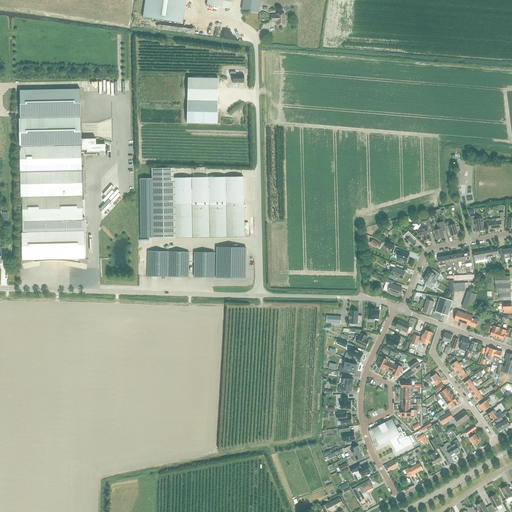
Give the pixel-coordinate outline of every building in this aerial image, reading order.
[(145,0),(143,17),(182,23),(185,0),(145,0)] [(207,0),(207,5),(231,9),(232,0),(207,0)] [(245,0),(244,11),(246,11),(258,13),(259,6),(260,0),(245,0)] [(271,15),(271,22),(277,22),(277,25),(285,25),(284,14),(276,14),(276,15),(271,15)] [(236,72),(230,72),(230,75),(232,75),(232,83),(244,83),(244,75),(236,75),(236,72)] [(188,78),(187,100),(217,101),(218,79),(213,78),(213,76),(208,76),(208,78),(188,78)] [(68,261),(74,262),(80,263),(79,262),(79,259),(85,259),(85,256),(84,256),(83,221),(81,149),(87,150),(87,152),(86,152),(106,152),(105,152),(105,144),(96,144),(96,139),(81,139),(80,90),(20,90),(20,119),(19,119),(21,197),(22,197),(23,260),(22,260),(36,260),(36,261),(35,261),(39,261),(39,262),(40,262),(40,259),(47,259),(47,260),(47,259),(54,259),(54,260),(55,260),(55,259),(61,259),(62,259),(62,261),(62,260),(68,261)] [(187,122),(187,123),(217,124),(217,123),(217,105),(217,101),(187,100),(187,104),(187,122)] [(152,168),(152,179),(140,179),(141,238),(153,238),(153,237),(175,237),(248,236),(248,223),(244,223),(243,177),(173,178),(173,168),(152,168)] [(490,222),(490,229),(502,228),(501,221),(505,221),(504,213),(500,213),(500,218),(495,219),(491,219),(491,222),(490,222)] [(475,226),(476,231),(484,230),(483,218),(477,219),(477,216),(471,216),(472,226),(475,226)] [(427,226),(431,226),(429,218),(422,220),(423,224),(426,223),(427,226)] [(435,230),(438,240),(445,238),(443,231),(446,230),(443,222),(437,223),(439,229),(435,230)] [(451,236),(458,234),(455,224),(451,225),(450,222),(445,224),(447,231),(450,230),(451,236)] [(424,241),(431,238),(428,228),(418,231),(419,237),(422,236),(424,241)] [(415,246),(417,244),(413,240),(415,238),(408,231),(404,236),(408,240),(406,242),(412,248),(414,246),(415,246)] [(370,244),(376,248),(379,243),(373,239),(370,244)] [(1,260),(8,260),(8,248),(2,248),(2,257),(0,256),(0,259),(2,259),(1,260)] [(245,279),(246,249),(217,249),(216,279),(245,279)] [(397,249),(395,254),(398,255),(397,259),(400,260),(399,262),(402,263),(403,261),(407,262),(409,257),(402,254),(403,251),(397,249)] [(502,261),(506,260),(511,259),(509,249),(503,250),(504,254),(501,254),(502,261)] [(188,278),(189,253),(148,252),(147,277),(188,278)] [(470,252),(463,253),(465,261),(465,264),(472,263),(470,252)] [(214,279),(214,254),(195,253),(194,278),(214,279)] [(465,261),(463,253),(457,254),(458,262),(461,261),(462,265),(465,264),(465,261)] [(459,264),(458,262),(457,254),(451,256),(453,267),(456,267),(455,265),(459,264)] [(453,267),(451,256),(445,257),(446,264),(447,267),(453,266),(453,267)] [(446,264),(445,257),(438,258),(439,262),(436,263),(438,266),(446,264)] [(402,280),(405,272),(399,270),(400,269),(396,268),(397,265),(390,263),(389,266),(394,267),(391,275),(397,277),(396,278),(402,280)] [(429,271),(427,275),(437,281),(438,280),(438,279),(441,274),(434,270),(432,272),(429,271)] [(432,288),(435,284),(437,281),(427,275),(424,280),(427,282),(425,284),(432,288)] [(510,277),(495,277),(496,294),(499,294),(500,300),(511,300),(511,283),(510,277)] [(394,294),(400,296),(402,289),(397,286),(393,284),(394,282),(388,279),(387,282),(391,284),(388,291),(394,293),(394,294)] [(454,292),(465,291),(464,283),(454,283),(454,292)] [(472,310),(477,294),(468,291),(463,307),(472,310)] [(448,316),(453,301),(440,297),(436,312),(448,316)] [(430,314),(434,302),(427,299),(423,312),(430,314)] [(504,313),(511,313),(511,303),(503,304),(503,303),(500,303),(500,306),(503,306),(503,310),(504,310),(504,313)] [(368,308),(368,318),(375,319),(375,320),(379,321),(380,312),(376,312),(376,309),(368,308)] [(351,323),(358,324),(358,322),(362,323),(362,316),(359,316),(359,312),(352,311),(351,315),(350,315),(349,319),(351,319),(351,323)] [(476,328),(478,320),(472,318),(473,316),(458,311),(455,320),(476,328)] [(327,316),(327,323),(341,324),(341,317),(327,316)] [(396,327),(401,330),(400,333),(405,336),(407,333),(410,326),(399,321),(396,327)] [(490,335),(497,338),(500,328),(501,325),(499,324),(498,327),(494,326),(493,329),(490,335)] [(500,328),(497,338),(503,340),(505,334),(506,335),(506,336),(510,338),(511,331),(511,328),(509,328),(508,331),(506,330),(507,330),(500,328)] [(428,344),(429,340),(430,340),(432,332),(426,330),(425,334),(423,333),(422,337),(421,341),(423,342),(428,344)] [(450,343),(452,335),(445,332),(442,340),(450,343)] [(367,339),(368,336),(362,333),(361,337),(360,336),(357,343),(366,347),(369,341),(367,339)] [(420,336),(415,334),(414,336),(412,342),(415,343),(417,344),(420,336)] [(391,337),(388,344),(397,349),(400,342),(399,341),(401,338),(395,336),(393,339),(391,337)] [(461,344),(459,349),(466,351),(466,350),(469,341),(462,338),(460,343),(461,344)] [(339,339),(337,343),(345,347),(347,343),(339,339)] [(467,352),(466,356),(469,357),(470,354),(471,354),(471,352),(474,353),(478,354),(479,351),(475,349),(477,344),(472,342),(469,350),(468,350),(467,352)] [(490,356),(494,358),(496,351),(487,347),(485,352),(488,353),(487,358),(489,359),(490,356)] [(347,352),(344,358),(351,360),(352,357),(354,357),(353,358),(356,359),(360,360),(363,353),(352,348),(350,353),(347,352)] [(496,351),(494,358),(491,365),(497,367),(498,363),(498,362),(502,352),(496,351)] [(511,354),(506,353),(504,360),(507,361),(505,367),(502,366),(500,371),(511,374),(511,354)] [(383,368),(387,361),(387,360),(388,357),(386,356),(385,358),(382,357),(377,366),(383,369),(383,368)] [(383,368),(388,371),(393,361),(391,360),(390,362),(387,361),(383,368)] [(393,373),(397,366),(394,364),(395,362),(393,361),(388,371),(393,373)] [(457,361),(451,365),(454,370),(460,366),(462,364),(461,363),(459,364),(457,361)] [(340,365),(339,371),(346,373),(346,370),(356,372),(358,365),(346,362),(345,366),(340,365)] [(397,364),(397,366),(393,373),(393,374),(399,376),(403,367),(397,364)] [(460,366),(454,370),(458,375),(464,371),(462,368),(464,367),(462,365),(462,364),(460,366)] [(404,376),(406,380),(414,374),(412,371),(404,376)] [(464,371),(458,375),(461,380),(467,376),(464,371)] [(343,384),(353,385),(354,379),(348,378),(348,375),(341,374),(341,377),(344,378),(343,384)] [(432,377),(430,375),(430,374),(425,377),(425,379),(426,381),(429,379),(430,382),(433,380),(437,385),(442,381),(439,376),(438,376),(436,374),(432,377)] [(402,387),(411,387),(413,388),(415,388),(415,379),(410,379),(410,381),(402,381),(402,387)] [(464,383),(467,388),(473,384),(470,379),(464,383)] [(473,384),(467,388),(470,393),(476,388),(475,386),(479,383),(478,381),(475,383),(473,384)] [(353,385),(343,384),(342,387),(339,386),(338,392),(345,393),(346,390),(352,391),(353,385)] [(441,399),(451,392),(447,388),(438,395),(441,399)] [(470,393),(474,397),(484,390),(483,388),(479,391),(476,388),(470,393)] [(484,390),(474,397),(477,402),(483,398),(481,395),(486,392),(484,390)] [(501,390),(492,397),(496,402),(505,396),(501,390)] [(441,399),(444,404),(454,397),(454,396),(451,392),(441,399)] [(342,397),(342,401),(341,401),(341,408),(351,408),(351,401),(348,401),(348,397),(342,397)] [(454,397),(444,404),(447,408),(448,408),(450,410),(455,407),(453,404),(457,401),(454,397)] [(487,404),(491,401),(489,399),(480,405),(484,411),(490,407),(487,404)] [(491,422),(496,418),(497,419),(500,417),(500,418),(501,417),(504,415),(500,411),(496,414),(494,410),(487,415),(491,422)] [(460,425),(469,418),(464,411),(455,418),(460,425)] [(353,423),(352,415),(347,416),(347,412),(337,414),(338,421),(340,421),(341,425),(353,423)] [(451,415),(446,418),(445,416),(439,419),(442,424),(453,418),(451,415)] [(500,421),(504,429),(510,426),(506,420),(504,421),(503,419),(501,417),(500,418),(498,419),(500,421)] [(498,423),(499,424),(496,426),(499,432),(504,429),(500,421),(498,419),(495,421),(497,423),(498,423)] [(392,420),(373,430),(378,441),(385,437),(387,441),(390,439),(397,453),(413,444),(409,436),(407,437),(405,431),(403,432),(400,427),(396,429),(392,420)] [(474,425),(465,432),(467,435),(470,433),(473,436),(470,438),(475,445),(475,444),(476,445),(478,444),(477,443),(480,441),(473,431),(477,428),(474,425)] [(339,429),(340,437),(342,437),(343,441),(355,440),(354,431),(349,432),(348,429),(350,428),(339,429)] [(439,448),(434,439),(430,442),(435,450),(439,448)] [(454,445),(451,446),(456,454),(461,452),(458,447),(461,446),(457,440),(453,442),(454,445)] [(451,457),(456,454),(451,446),(449,442),(444,445),(445,446),(441,448),(445,455),(449,453),(451,457)] [(350,456),(361,451),(359,446),(353,448),(351,445),(344,449),(346,452),(347,451),(350,456)] [(364,457),(361,451),(350,456),(353,462),(364,457)] [(437,451),(429,456),(431,459),(434,465),(439,462),(442,460),(437,451)] [(414,459),(412,461),(418,472),(423,469),(420,463),(417,465),(416,463),(416,462),(414,459)] [(412,466),(409,468),(409,467),(405,469),(409,477),(412,475),(413,475),(418,472),(412,461),(409,462),(411,465),(412,465),(412,466)] [(394,462),(387,466),(389,471),(396,467),(394,462)] [(352,473),(358,470),(362,477),(372,471),(368,464),(361,468),(360,464),(350,469),(352,473)] [(366,491),(373,487),(369,480),(359,486),(352,490),(359,503),(369,497),(366,491)] [(508,486),(501,489),(506,499),(507,499),(508,502),(511,499),(511,491),(511,492),(508,486)] [(492,511),(495,511),(499,510),(497,507),(501,504),(496,494),(489,498),(492,504),(489,506),(492,511)] [(341,509),(345,507),(344,505),(340,498),(328,504),(327,504),(322,507),(325,511),(331,511),(340,507),(341,509)] [(492,511),(489,506),(486,508),(483,502),(476,505),(479,511),(492,511)]
